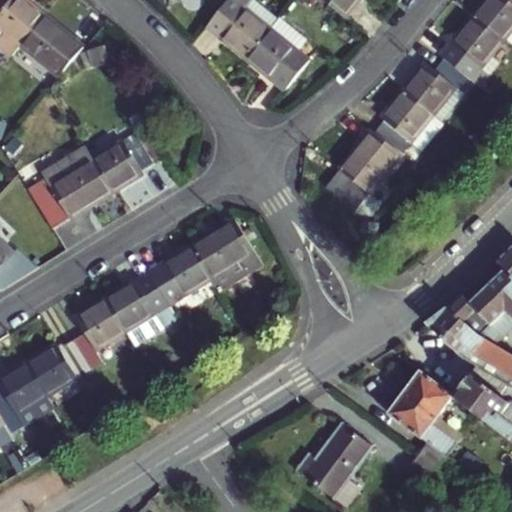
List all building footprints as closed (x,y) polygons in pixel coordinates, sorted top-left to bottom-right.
[(208,46),(234,69),(261,39),(270,28),(272,26),(244,4),(238,0),(224,0),(209,18),(198,31),(211,42),(208,46)] [(302,0),(301,2),(331,26),(352,0),(302,0)] [(484,0),(461,28),(490,51),(511,24),(511,3),(508,0),(484,0)] [(1,11),(0,9),(0,65),(9,55),(34,26),(7,4),(1,11)] [(34,26),(9,55),(48,88),(73,59),(34,26)] [(261,39),(234,69),(257,89),(260,84),(275,97),(298,70),(281,55),(290,43),(270,28),(261,39)] [(490,51),(461,28),(430,65),(458,88),(490,51)] [(393,95),(422,118),(441,95),(448,100),(458,88),(430,65),(420,77),(413,72),(393,95)] [(365,133),(391,155),(422,118),(393,95),(374,118),(376,120),(365,133)] [(331,170),(359,193),(391,155),(365,133),(331,170)] [(134,136),(124,142),(145,176),(155,169),(134,136)] [(124,142),(86,166),(106,201),(145,177),(145,176),(124,142)] [(37,187),(20,197),(37,225),(45,239),(106,201),(86,166),(78,154),(33,181),(37,187)] [(226,228),(185,254),(203,285),(211,297),(253,271),(226,228)] [(203,285),(185,254),(141,282),(160,312),(176,302),(203,285)] [(511,259),(498,273),(506,281),(511,287),(511,259)] [(480,346),(490,352),(499,344),(503,348),(511,340),(511,287),(506,281),(472,313),(464,304),(450,318),(465,331),(476,321),(491,336),(480,346)] [(160,312),(141,282),(127,292),(124,288),(98,305),(126,349),(168,324),(160,312)] [(176,302),(183,313),(211,297),(203,285),(176,302)] [(99,364),(93,354),(113,341),(123,357),(128,354),(126,349),(98,305),(72,322),(79,333),(66,341),(85,373),(99,364)] [(511,364),(490,352),(480,346),(465,331),(450,318),(429,334),(460,363),(464,359),(472,367),(473,364),(511,387),(511,364)] [(85,373),(66,341),(22,367),(41,399),(70,381),(80,398),(94,389),(85,373)] [(22,367),(0,380),(0,430),(4,436),(33,419),(27,408),(41,399),(22,367)] [(478,377),(472,384),(481,390),(487,382),(478,377)] [(434,434),(455,407),(422,382),(390,425),(429,454),(421,464),(446,483),(453,473),(446,468),(458,453),(434,434)] [(459,401),(455,407),(503,443),(511,449),(511,397),(487,382),(481,390),(472,384),(471,387),(468,385),(464,385),(462,386),(456,394),(459,401)] [(347,434),(326,461),(356,486),(378,458),(347,434)] [(339,509),(356,486),(326,461),(320,469),(313,465),(300,481),(339,509)] [(482,472),(469,462),(456,480),(468,489),(482,472)] [(446,483),(421,464),(410,480),(436,500),(448,484),(446,483)]
